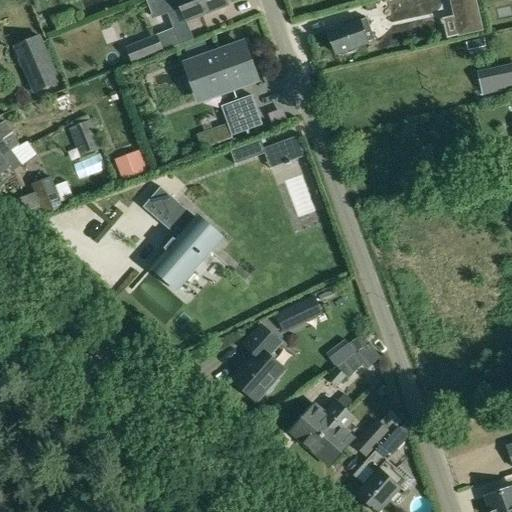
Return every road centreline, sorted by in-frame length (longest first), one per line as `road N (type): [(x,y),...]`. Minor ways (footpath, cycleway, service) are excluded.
road 1 (unclassified): [(449,511),(267,0)]
road 2 (unclassified): [(274,511),(0,264)]
